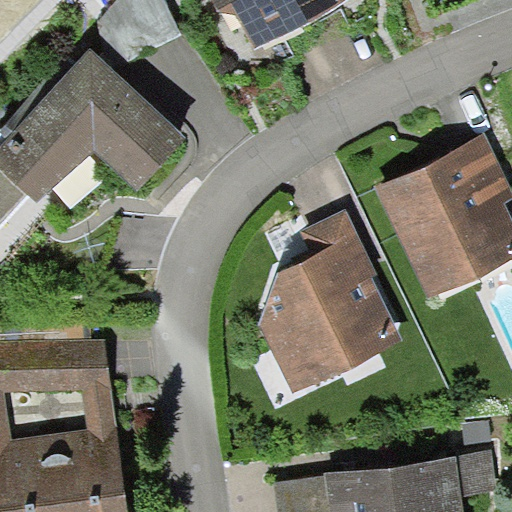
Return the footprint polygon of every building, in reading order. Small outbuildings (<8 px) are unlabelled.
[(117,0),(100,12),(101,62),(113,73),(170,28),(159,0),(117,0)] [(209,0),(212,5),(221,0),(229,0),(253,47),(345,0),(209,0)] [(88,49),(0,140),(0,248),(1,249),(94,152),(133,190),(182,139),(113,73),(101,62),(88,49)] [(483,139),(374,191),(426,299),(511,257),(511,230),(499,203),(511,197),(483,139)] [(255,326),(290,389),(398,338),(342,212),(302,231),(313,256),(273,271),(255,326)] [(0,344),(0,386),(3,386),(79,380),(107,377),(103,335),(0,344)] [(0,386),(0,511),(122,511),(107,377),(79,380),(84,426),(9,435),(3,386),(0,386)] [(485,454),(273,483),(276,511),(459,511),(459,503),(491,499),(485,454)]
